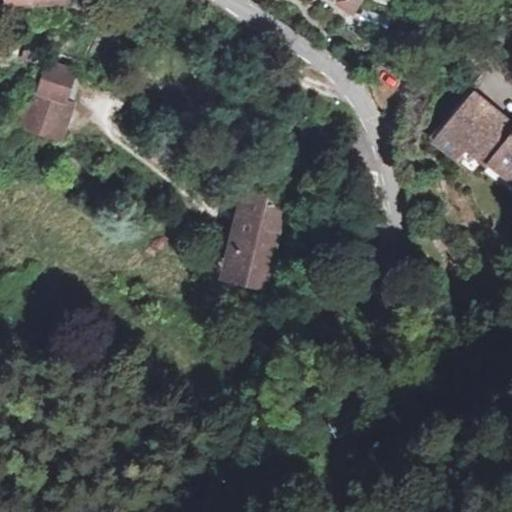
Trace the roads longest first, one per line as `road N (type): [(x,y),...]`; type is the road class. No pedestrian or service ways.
road 1 (unclassified): [(232,0),(341,75),(372,117),(388,166),(396,285),(320,511)]
road 2 (track): [(225,511),(278,301),(305,133)]
